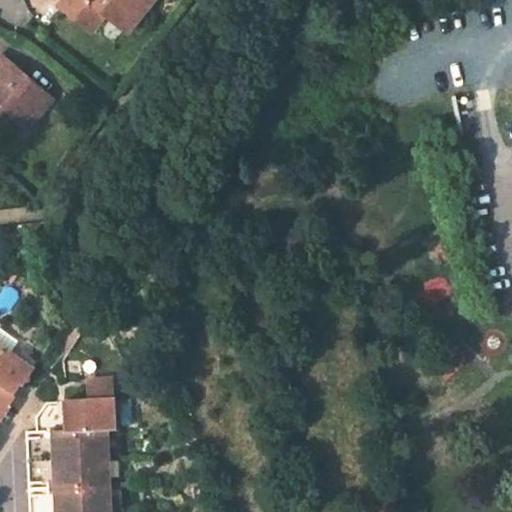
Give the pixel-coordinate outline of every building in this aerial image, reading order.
[(102,13),(128,33),(151,4),(154,0),(64,0),(60,6),(89,30),(102,13)] [(0,103),(27,127),(50,99),(0,56),(0,103)] [(26,381),(33,369),(0,346),(0,417),(4,411),(9,405),(6,403),(19,384),(22,386),(26,381)] [(87,380),(88,400),(112,398),(111,378),(87,380)] [(115,428),(114,398),(112,398),(95,399),(88,400),(60,401),(61,429),(49,429),(53,511),(109,511),(106,429),(115,428)] [(60,401),(42,402),(38,410),(35,417),(44,416),(45,431),(42,431),(42,437),(25,438),(26,447),(27,473),(28,482),(44,482),(45,494),(28,494),(28,503),(28,511),(53,511),(49,429),(61,429),(60,401)] [(45,431),(44,416),(35,417),(36,431),(42,431),(45,431)]
